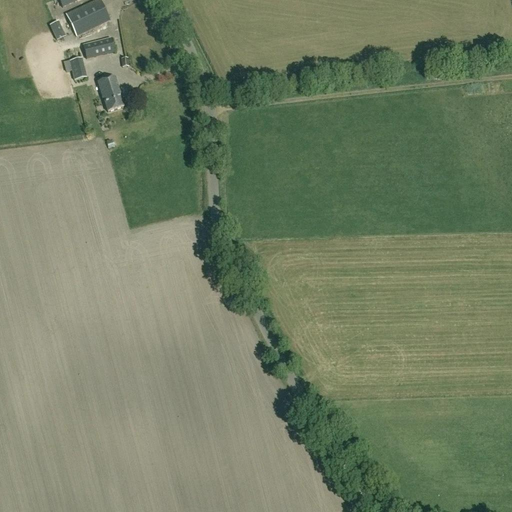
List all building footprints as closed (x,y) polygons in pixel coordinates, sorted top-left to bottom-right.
[(58,0),(63,8),(80,0),(58,0)] [(77,38),(110,21),(99,0),(66,16),(77,38)] [(50,26),(57,42),(66,37),(59,22),(50,26)] [(97,32),(102,40),(106,38),(101,30),(97,32)] [(87,60),(115,53),(111,40),(83,46),(87,60)] [(87,79),(83,59),(69,62),(74,82),(87,79)] [(124,108),(115,77),(97,83),(107,113),(124,108)]
